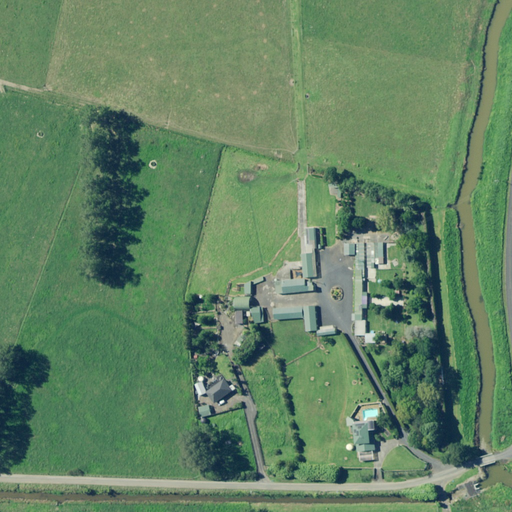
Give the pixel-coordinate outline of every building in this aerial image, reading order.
[(306,278),(316,277),(319,277),(317,248),(319,247),(317,227),(305,228),(307,254),(304,255),(306,278)] [(376,242),(368,242),(368,268),(376,268),(376,242)] [(365,270),(365,255),(365,243),(346,243),(346,255),(357,255),(357,314),(354,314),(354,321),(357,321),(357,335),(366,336),(366,343),(377,343),(377,334),(367,334),(368,309),(368,301),(365,301),(365,278),(373,279),(373,270),(365,270)] [(385,243),(377,243),(377,264),(385,264),(385,243)] [(307,281),(307,278),(277,281),(279,294),(317,291),(316,281),(307,281)] [(253,309),(254,297),(238,297),(238,309),(253,309)] [(265,322),(262,306),(254,307),(256,324),(265,322)] [(319,331),(317,306),(275,309),(276,320),(307,318),(308,331),(319,331)] [(248,324),(248,311),(237,312),(238,324),(248,324)] [(337,334),(336,325),(323,327),(323,330),(318,331),(319,336),(337,334)] [(234,391),(226,380),(208,393),(216,404),(234,391)] [(208,394),(204,382),(193,386),(197,397),(208,394)] [(214,415),(211,405),(201,408),(203,418),(214,415)] [(375,431),(378,431),(377,423),(358,425),(357,417),(350,418),(351,426),(356,426),(359,452),(361,452),(362,461),(375,460),(374,451),(377,450),(375,431)]
